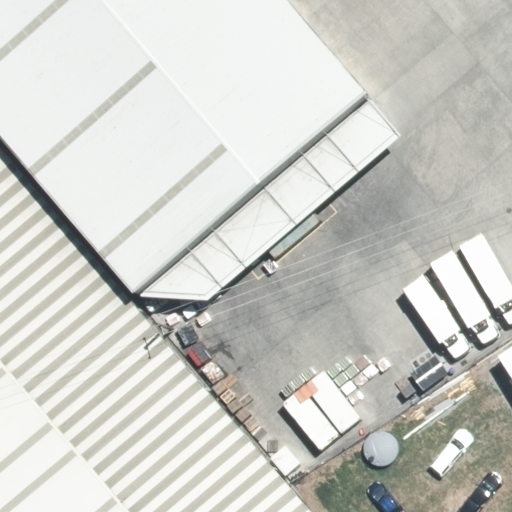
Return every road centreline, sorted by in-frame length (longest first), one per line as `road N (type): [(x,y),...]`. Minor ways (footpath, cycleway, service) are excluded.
road 1 (unknown): [(244,511),(0,228)]
road 2 (unknown): [(511,199),(309,353)]
